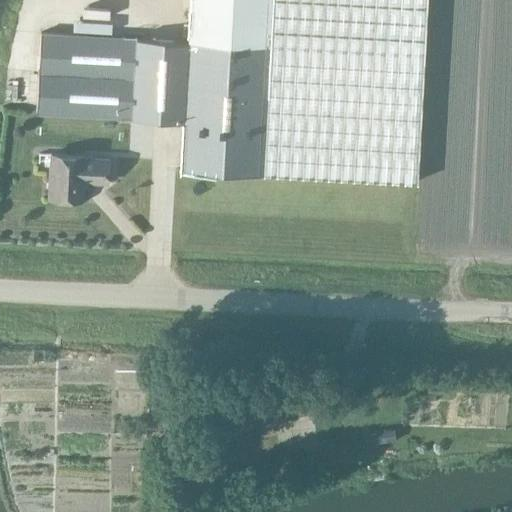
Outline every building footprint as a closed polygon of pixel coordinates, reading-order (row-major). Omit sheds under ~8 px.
[(261,172),(270,0),(189,0),(188,40),(136,37),(132,117),(184,120),(181,168),(261,172)] [(426,0),(270,0),(261,172),(417,181),(426,0)] [(136,37),(40,32),(36,112),(132,117),(136,37)] [(48,197),(80,199),(81,180),(107,182),(108,158),(83,157),(83,155),(51,153),(48,197)] [(239,391),(240,381),(218,380),(218,390),(239,391)] [(394,429),(372,432),(374,442),(396,439),(394,429)] [(60,511),(84,511),(86,480),(55,479),(54,511),(60,511)]
